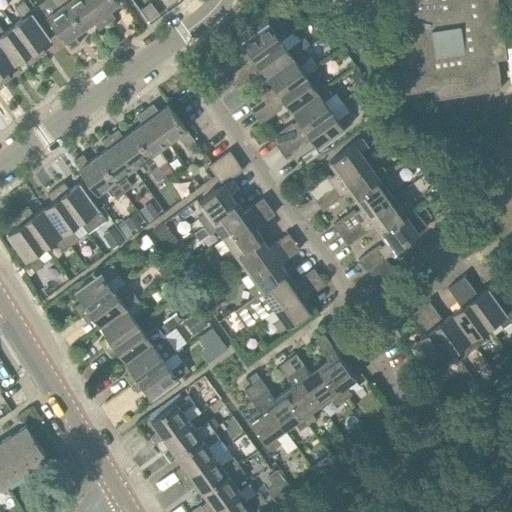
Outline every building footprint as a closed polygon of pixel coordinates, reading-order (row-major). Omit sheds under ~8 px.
[(45,0),(35,7),(55,35),(59,32),(71,49),(80,43),(74,35),(84,28),(63,0),(45,0)] [(63,0),(84,28),(93,21),(99,29),(107,23),(90,0),(63,0)] [(90,0),(107,23),(116,17),(110,10),(120,2),(118,0),(90,0)] [(399,0),(400,2),(408,60),(401,61),(406,93),(434,89),(435,99),(500,89),(495,51),(504,49),(496,0),(399,0)] [(13,25),(38,59),(46,53),(41,45),(55,35),(35,7),(31,10),(25,1),(15,8),(22,19),(13,25)] [(243,52),(221,68),(228,78),(281,40),(293,31),(285,21),(281,24),(275,16),(243,40),(250,50),(244,54),(243,52)] [(0,43),(15,64),(24,57),(30,65),(38,59),(13,25),(4,32),(0,26),(0,43)] [(367,37),(357,39),(359,50),(368,49),(367,37)] [(281,40),(228,78),(236,88),(257,73),(256,71),(262,66),(269,75),(301,52),(295,44),(287,49),(281,40)] [(0,80),(2,84),(11,78),(5,70),(15,64),(0,43),(0,80)] [(301,52),(269,75),(276,86),(270,90),(267,87),(246,103),(254,113),(306,75),(306,76),(318,68),(311,57),(307,60),(301,52)] [(359,87),(360,86),(367,82),(365,77),(359,67),(358,68),(351,72),(353,76),(359,87)] [(306,75),(254,113),(261,123),(282,108),(280,105),(287,101),(294,110),(326,87),(320,79),(312,84),(306,76),(306,75)] [(326,87),(294,110),(301,120),(295,125),(293,122),(271,138),(279,148),(331,110),(324,101),(332,95),(326,87)] [(379,99),(372,103),(367,105),(374,116),(379,113),(385,109),(379,99)] [(152,104),(144,110),(170,144),(179,137),(186,147),(195,141),(169,104),(158,112),(152,104)] [(170,144),(144,110),(136,116),(141,123),(132,130),(159,166),(167,161),(160,151),(170,144)] [(331,110),(279,148),(286,158),(308,143),(306,140),(312,135),(319,146),(352,123),(345,114),(338,119),(331,110)] [(159,166),(132,130),(123,137),(117,129),(109,135),(134,168),(144,162),(151,172),(159,166)] [(134,168),(109,135),(101,140),(107,148),(97,154),(124,191),(132,185),(125,175),(134,168)] [(308,189),(316,199),(368,162),(361,152),(369,147),(363,138),(331,161),(338,171),(331,176),(330,174),(308,189)] [(217,174),(237,160),(230,151),(217,160),(211,164),(210,165),(217,174)] [(124,191),(97,154),(87,162),(82,154),(74,159),(98,194),(108,187),(115,197),(124,191)] [(204,225),(238,202),(231,192),(239,187),(232,177),(244,170),(237,160),(217,174),(223,183),(199,201),(206,211),(199,217),(204,225)] [(165,175),(166,177),(174,172),(167,161),(159,166),(159,167),(165,175)] [(368,162),(316,199),(323,210),(344,195),(343,192),(349,188),(356,197),(388,173),(382,165),(375,171),(368,162)] [(151,173),(156,181),(165,175),(159,167),(151,173)] [(388,173),(356,197),(363,207),(357,211),(355,209),(334,224),(341,235),(393,197),(386,187),(394,182),(388,173)] [(56,188),(80,221),(89,232),(106,219),(80,183),(70,190),(64,182),(56,188)] [(80,221),(56,188),(48,194),(54,202),(44,209),(71,246),(79,240),(71,228),(80,221)] [(393,197),(341,235),(349,245),(370,230),(368,227),(374,223),(381,232),(412,208),(407,200),(399,205),(393,197)] [(225,237),(269,206),(264,198),(245,211),(238,202),(204,225),(194,232),(200,240),(210,233),(218,228),(225,237)] [(159,214),(151,201),(139,209),(148,222),(159,214)] [(230,260),(263,237),(256,227),(275,214),(269,206),(225,237),(231,247),(224,252),(230,260)] [(71,246),(44,209),(34,215),(29,207),(21,213),(45,246),(54,239),(62,251),(71,246)] [(412,208),(381,232),(388,242),(382,247),(380,244),(359,259),(367,270),(419,233),(427,228),(412,208)] [(45,246),(21,213),(12,219),(18,227),(8,234),(28,262),(35,271),(44,265),(35,253),(45,246)] [(141,224),(133,213),(124,220),(131,231),(141,224)] [(114,226),(102,234),(112,248),(124,240),(114,226)] [(180,243),(173,233),(163,241),(170,251),(180,243)] [(250,272),(295,241),(289,233),(270,246),(263,237),(230,260),(235,268),(243,263),(250,272)] [(148,234),(142,238),(136,243),(142,252),(148,247),(155,243),(148,234)] [(255,295),(288,272),(282,263),(300,249),(295,241),(250,272),(257,282),(249,287),(255,295)] [(29,275),(35,271),(28,262),(22,266),(29,275)] [(159,269),(165,279),(176,272),(169,262),(159,269)] [(81,313),(115,289),(108,280),(119,272),(113,263),(76,289),(83,300),(75,305),(81,313)] [(288,272),(255,295),(234,310),(240,318),(244,315),(250,323),(246,326),(247,327),(275,307),(320,276),(314,268),(295,281),(288,272)] [(326,284),(320,276),(275,307),(282,317),(274,322),(281,332),(314,308),(307,298),(326,284)] [(465,276),(457,281),(488,327),(497,320),(503,327),(511,320),(511,318),(511,317),(511,288),(504,277),(489,287),(478,295),(465,276)] [(206,290),(200,281),(193,287),(199,295),(206,290)] [(488,327),(457,281),(448,287),(462,306),(453,313),(476,346),(484,340),(479,333),(488,327)] [(101,325),(138,299),(133,291),(122,299),(115,289),(81,313),(87,321),(95,316),(101,325)] [(215,297),(207,303),(212,311),(221,305),(215,297)] [(106,349),(140,325),(133,315),(144,307),(138,299),(101,325),(108,335),(101,341),(106,349)] [(476,346),(453,313),(444,320),(430,300),(422,306),(455,351),(460,358),(476,346)] [(455,351),(422,306),(413,312),(427,332),(417,339),(441,371),(449,365),(444,358),(455,351)] [(184,321),(194,334),(208,324),(198,310),(184,321)] [(174,315),(165,322),(165,323),(170,330),(180,323),(174,315)] [(170,330),(165,323),(159,327),(163,334),(170,330)] [(126,360),(163,334),(158,326),(146,334),(140,325),(106,349),(111,356),(120,351),(126,360)] [(329,359),(320,366),(343,399),(351,393),(346,385),(356,378),(324,333),(315,340),(329,359)] [(131,384),(165,360),(176,352),(163,334),(126,360),(133,370),(125,376),(131,384)] [(343,399),(320,366),(310,373),(297,353),(288,359),(320,403),(329,397),(335,404),(343,399)] [(320,403),(288,359),(280,365),(294,384),(284,391),(307,424),(316,418),(310,410),(320,403)] [(172,369),(165,360),(131,384),(137,392),(145,386),(152,397),(189,370),(183,361),(172,369)] [(494,371),(489,365),(483,370),(487,376),(494,371)] [(307,424),(284,391),(275,398),(261,378),(253,384),(284,428),(293,422),(299,430),(307,424)] [(284,428),(253,384),(245,390),(259,409),(248,417),(272,449),(280,443),(275,435),(284,428)] [(157,444),(191,420),(184,411),(195,403),(189,394),(152,420),(159,430),(151,436),(157,444)] [(345,399),(351,408),(356,405),(349,396),(345,399)] [(177,456),(214,430),(208,422),(197,429),(191,420),(157,444),(163,452),(171,447),(177,456)] [(27,425),(5,439),(26,471),(47,457),(27,425)] [(182,479),(215,455),(209,446),(220,438),(214,430),(177,456),(184,466),(177,471),(182,479)] [(26,471),(5,439),(0,442),(0,475),(5,484),(26,471)] [(493,466),(503,462),(497,449),(488,453),(493,466)] [(202,491),(239,465),(233,457),(222,465),(215,455),(182,479),(188,487),(195,482),(202,491)] [(318,474),(327,468),(321,459),(312,465),(318,474)] [(206,511),(210,511),(241,491),(234,481),(245,473),(239,465),(202,491),(209,501),(202,506),(206,511)] [(267,489),(277,504),(278,504),(295,492),(294,491),(285,477),(284,478),(277,469),(267,476),(273,485),(267,489)] [(241,491),(210,511),(249,511),(265,501),(258,492),(247,500),(241,491)]
